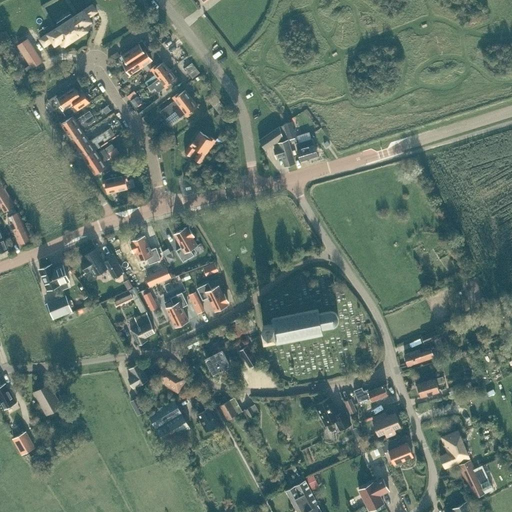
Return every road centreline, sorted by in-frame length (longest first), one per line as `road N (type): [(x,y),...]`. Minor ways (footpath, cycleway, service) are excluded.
road 1 (residential): [(395,371),(269,393),(207,383),(164,352),(0,368)]
road 2 (tertiary): [(293,177),(511,111)]
road 3 (tertiary): [(395,371),(383,326),(293,177)]
road 4 (unclassified): [(256,185),(237,95),(161,0)]
road 5 (residential): [(114,219),(39,106),(94,62)]
road 6 (residential): [(94,62),(150,146),(165,205)]
road 7 (tertiary): [(417,511),(434,478),(395,371)]
road 8 (tertiary): [(0,266),(114,219)]
